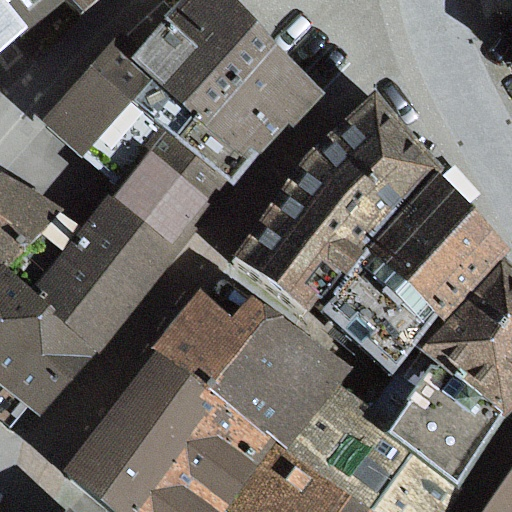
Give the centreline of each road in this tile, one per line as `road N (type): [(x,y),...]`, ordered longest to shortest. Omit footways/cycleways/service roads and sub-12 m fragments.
road 1 (residential): [(35,483),(154,322),(426,17)]
road 2 (residential): [(0,144),(70,60),(136,0)]
road 3 (secondary): [(511,190),(426,17)]
